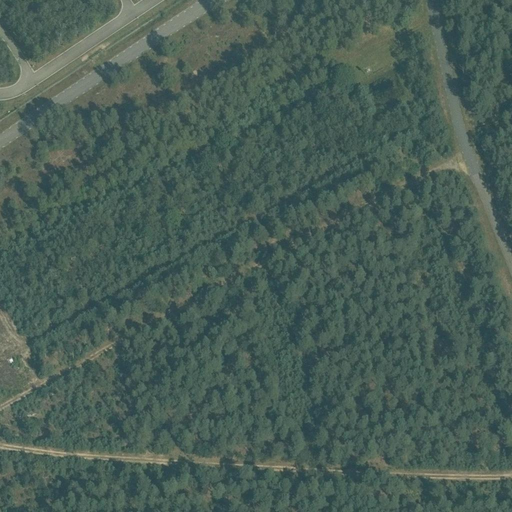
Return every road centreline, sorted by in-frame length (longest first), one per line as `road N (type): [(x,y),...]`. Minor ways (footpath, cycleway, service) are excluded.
road 1 (track): [(470,160),(400,186),(0,409)]
road 2 (track): [(0,446),(511,477)]
